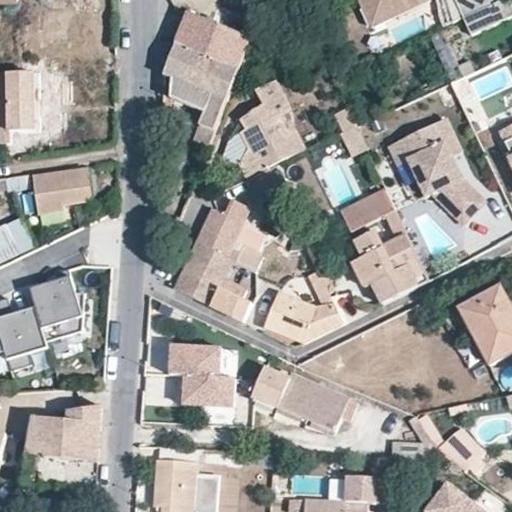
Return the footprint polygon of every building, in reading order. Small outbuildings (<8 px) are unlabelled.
[(297,0),(303,10),(312,0),(297,0)] [(428,0),(356,0),(360,8),(371,3),(385,8),(391,19),(429,1),(428,0)] [(443,25),(462,17),(453,0),(437,0),(439,3),(439,15),(443,25)] [(453,0),(462,17),(464,21),(500,4),(497,0),(453,0)] [(497,0),(500,4),(464,21),(472,38),(511,19),(511,7),(508,0),(497,0)] [(371,3),(360,8),(370,29),(391,19),(385,8),(371,3)] [(246,37),(187,13),(175,41),(234,66),(246,37)] [(175,41),(166,97),(202,113),(190,142),(206,150),(234,66),(175,41)] [(490,55),(494,64),(503,60),(499,51),(490,55)] [(35,75),(0,74),(0,145),(9,146),(10,134),(36,134),(35,75)] [(268,167),(304,151),(294,132),(286,133),(280,117),(272,118),(267,110),(244,120),(248,130),(242,132),(252,157),(240,165),(246,177),(268,167)] [(309,147),(319,142),(306,114),(296,118),(309,147)] [(456,142),(448,121),(406,139),(415,160),(409,162),(425,199),(432,196),(461,228),(485,206),(462,181),(453,160),(446,146),(456,142)] [(511,124),(498,131),(503,141),(511,136),(511,124)] [(357,130),(340,135),(352,158),(366,152),(357,130)] [(511,136),(503,141),(511,155),(508,157),(511,165),(511,136)] [(409,162),(415,160),(406,139),(389,147),(398,167),(409,162)] [(463,155),(456,142),(446,146),(453,160),(463,155)] [(277,185),(268,167),(246,177),(256,198),(277,185)] [(90,174),(36,179),(39,215),(66,212),(66,205),(91,203),(90,174)] [(26,178),(5,179),(5,192),(26,192),(26,178)] [(385,192),(343,213),(352,231),(386,217),(397,241),(383,249),(374,234),(358,243),(364,260),(355,264),(367,287),(374,284),(382,303),(427,281),(385,192)] [(232,262),(237,253),(229,249),(250,210),(234,202),(210,215),(197,243),(216,253),(232,262)] [(7,228),(0,231),(0,265),(21,255),(7,228)] [(248,238),(246,247),(260,255),(262,243),(248,238)] [(216,253),(197,243),(176,292),(196,299),(216,253)] [(237,253),(232,262),(258,276),(268,258),(260,255),(241,246),(237,253)] [(196,299),(242,322),(250,303),(242,299),(246,293),(224,281),(232,262),(216,253),(196,299)] [(69,267),(57,273),(60,281),(32,291),(38,309),(47,341),(83,329),(85,291),(77,291),(69,267)] [(319,310),(279,297),(269,328),(304,343),(342,324),(319,272),(312,279),(325,308),(319,310)] [(511,307),(502,289),(460,309),(491,365),(511,353),(511,337),(507,328),(511,325),(511,307)] [(47,341),(38,309),(14,316),(9,300),(0,302),(0,330),(7,352),(13,372),(34,366),(31,355),(50,349),(47,341)] [(255,398),(265,370),(241,360),(226,359),(226,348),(218,349),(218,357),(179,354),(174,406),(238,410),(240,391),(255,398)] [(291,381),(265,370),(255,398),(280,410),(291,381)] [(356,406),(291,381),(280,410),(337,432),(340,425),(348,429),(356,406)] [(21,484),(95,492),(103,409),(71,413),(72,422),(33,419),(21,484)] [(425,415),(418,419),(431,444),(436,452),(462,471),(472,470),(476,474),(483,466),(453,439),(445,444),(425,415)] [(431,444),(394,443),(392,459),(428,463),(436,452),(431,444)] [(274,454),(160,450),(157,507),(163,506),(162,511),(212,511),(219,477),(225,477),(225,465),(273,468),(274,454)] [(308,501),(306,511),(370,511),(371,505),(379,505),(381,480),(350,478),(349,503),(308,501)] [(484,511),(449,486),(428,511),(484,511)] [(305,511),(306,499),(292,499),(291,511),(305,511)]
